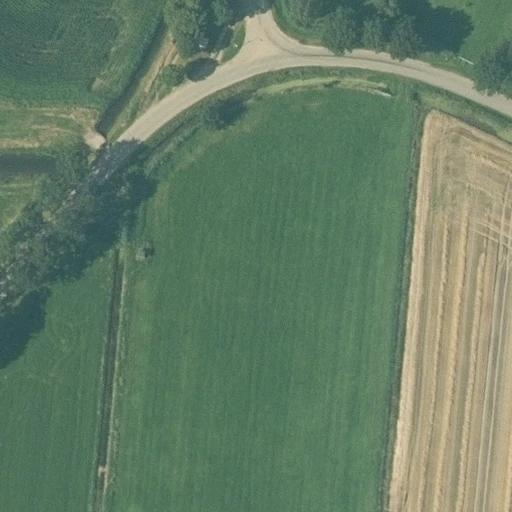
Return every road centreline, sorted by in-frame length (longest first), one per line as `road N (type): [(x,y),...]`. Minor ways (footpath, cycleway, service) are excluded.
road 1 (unclassified): [(265,57),(224,73),(118,151),(0,292)]
road 2 (unclassified): [(511,112),(362,59),(265,57)]
